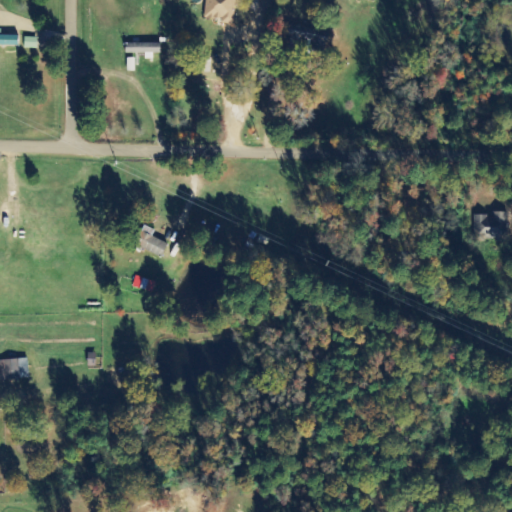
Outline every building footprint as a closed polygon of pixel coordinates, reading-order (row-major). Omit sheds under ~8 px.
[(235,1),(212,0),(208,0),(208,21),(235,22),(235,1)] [(329,51),(328,27),(285,29),(285,41),(293,40),(294,49),(307,49),(308,52),(329,51)] [(0,45),(19,46),(20,36),(1,35),(2,29),(0,29),(0,45)] [(161,43),(126,44),(126,54),(161,53),(161,43)] [(509,213),(493,212),(493,216),(475,215),(474,239),(508,240),(509,213)] [(153,238),(156,231),(145,226),(137,246),(163,257),(168,244),(153,238)] [(133,287),(153,294),(156,283),(136,276),(133,287)] [(0,359),(0,379),(29,379),(29,359),(0,359)]
